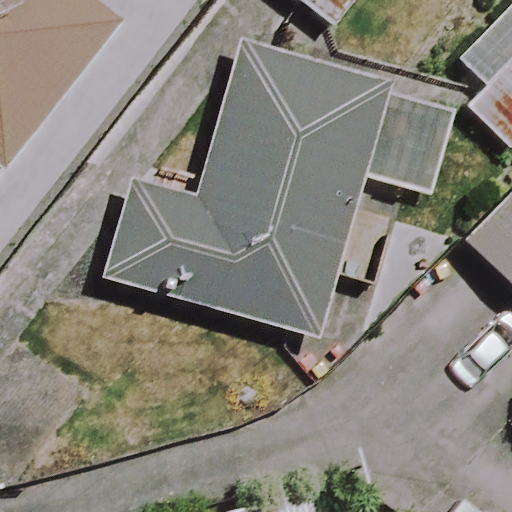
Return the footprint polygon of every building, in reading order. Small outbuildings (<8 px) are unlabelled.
[(0,0),(0,171),(113,33),(71,0),(0,0)] [(283,0),(324,32),(349,0),(283,0)] [(511,139),(511,5),(451,61),(482,95),(461,113),(497,153),(511,139)] [(446,117),(236,51),(190,195),(120,173),(87,278),(301,346),(353,180),(420,202),(446,117)] [(511,185),(455,246),(511,299),(511,185)] [(316,511),(312,495),(245,511),(316,511)]
